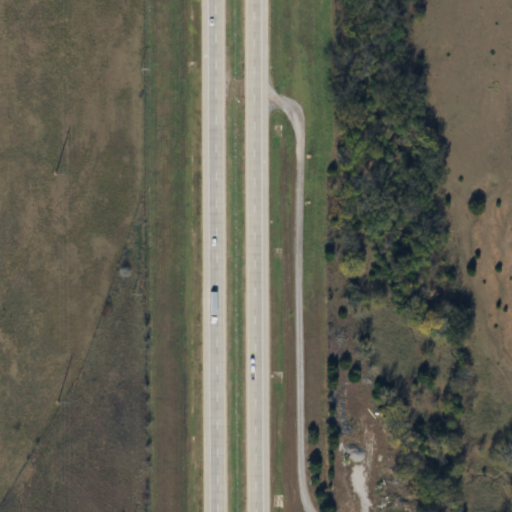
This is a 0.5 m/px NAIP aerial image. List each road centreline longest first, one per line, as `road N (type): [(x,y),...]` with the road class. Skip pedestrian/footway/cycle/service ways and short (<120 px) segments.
road 1 (motorway): [(246,511),(242,0)]
road 2 (motorway): [(206,0),(209,511)]
